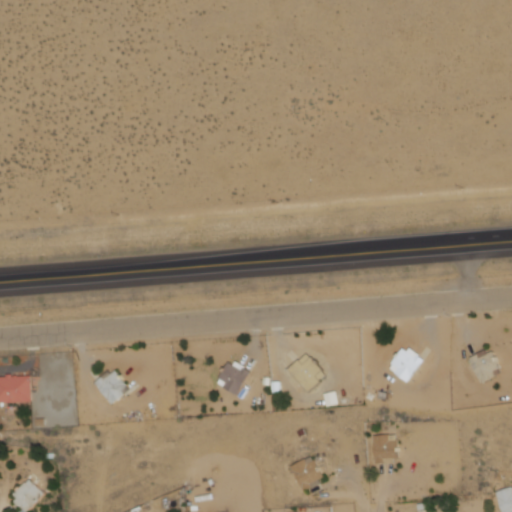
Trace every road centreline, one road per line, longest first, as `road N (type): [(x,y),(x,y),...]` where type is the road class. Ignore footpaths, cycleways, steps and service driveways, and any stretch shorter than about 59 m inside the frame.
road 1 (primary): [(511,235),(0,280)]
road 2 (residential): [(0,336),(511,296)]
